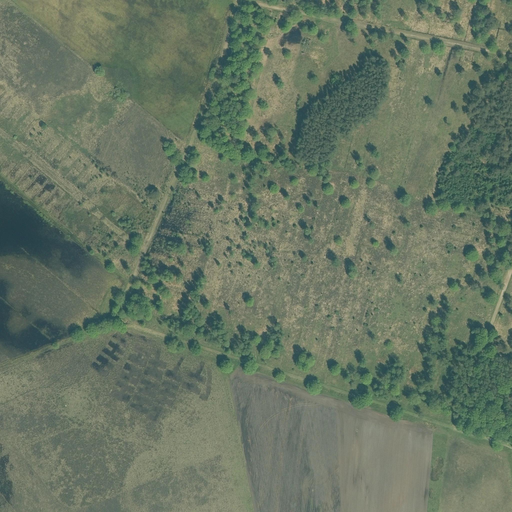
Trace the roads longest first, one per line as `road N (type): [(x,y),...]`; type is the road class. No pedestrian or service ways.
road 1 (track): [(453,427),(114,319),(219,67),(237,0)]
road 2 (track): [(484,50),(245,0)]
road 3 (track): [(511,262),(453,427)]
